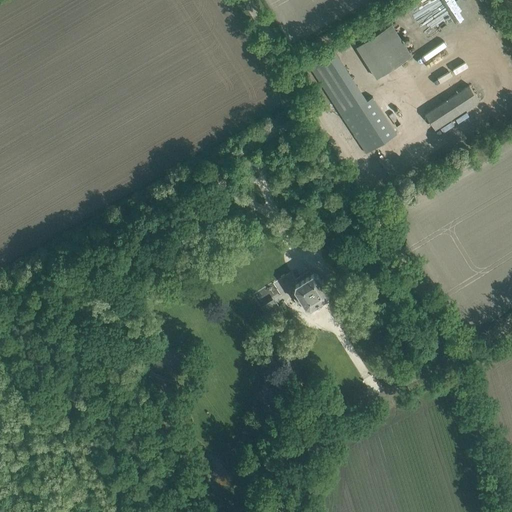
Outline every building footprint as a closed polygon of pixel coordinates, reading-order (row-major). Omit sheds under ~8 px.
[(394,22),(357,44),(376,77),(414,54),(394,22)] [(460,50),(449,58),(456,67),(467,60),(460,50)] [(435,128),(479,100),(469,85),(425,113),(435,128)] [(367,99),(342,115),(366,152),(396,133),(372,96),(367,99)] [(246,160),(255,177),(263,173),(254,156),(246,160)] [(313,272),(296,283),(295,290),(296,291),(293,292),(292,295),(297,303),(300,305),(303,302),(305,305),(310,306),(328,295),(329,291),(325,285),(327,284),(323,278),(321,279),(318,273),(313,272)] [(278,304),(265,312),(271,323),(285,314),(278,304)] [(273,324),(267,326),(270,333),(275,331),(273,324)]
